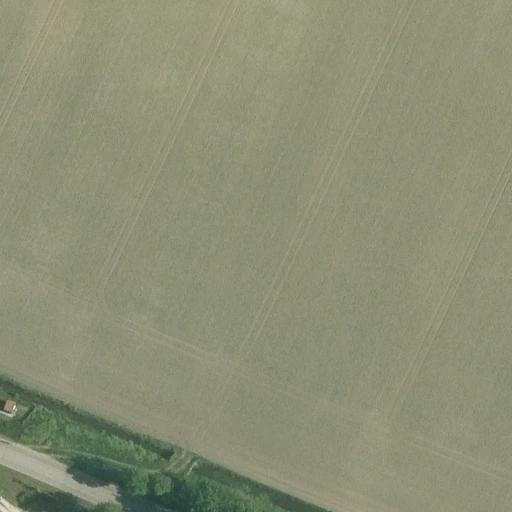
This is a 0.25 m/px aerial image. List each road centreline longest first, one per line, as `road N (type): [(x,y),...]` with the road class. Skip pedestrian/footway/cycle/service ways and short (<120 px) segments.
road 1 (track): [(20,460),(65,454),(161,474),(177,463),(190,433)]
road 2 (tertiary): [(141,511),(0,451)]
